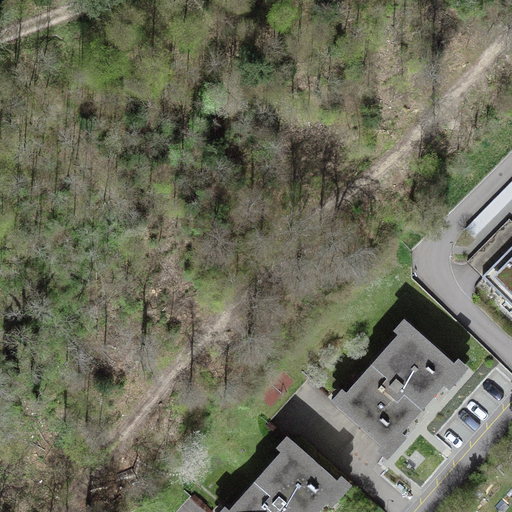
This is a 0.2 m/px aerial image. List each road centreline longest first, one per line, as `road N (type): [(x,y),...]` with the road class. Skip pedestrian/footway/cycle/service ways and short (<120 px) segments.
road 1 (track): [(63,511),(308,223),(381,168),(511,32)]
road 2 (residential): [(511,352),(450,297),(435,273),(434,249),(511,164)]
road 3 (residential): [(419,511),(511,407)]
